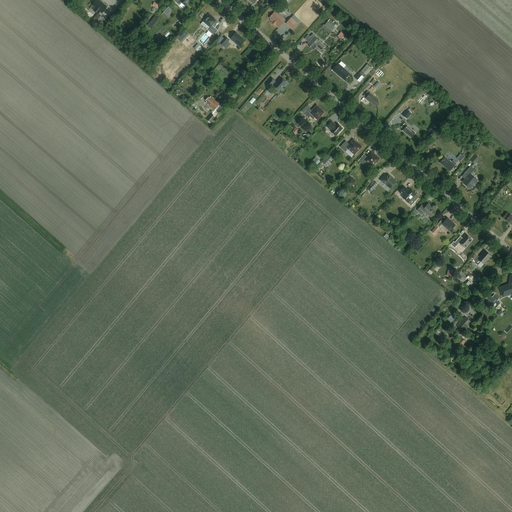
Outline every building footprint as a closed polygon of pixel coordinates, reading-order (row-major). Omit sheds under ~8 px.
[(108,7),(99,0),(96,0),(92,5),(95,8),(93,10),(97,14),(98,14),(100,12),(102,13),(108,7)] [(168,6),(162,13),(166,16),(172,10),(168,6)] [(274,11),(269,17),(271,18),(270,20),(272,22),(271,22),(274,25),(275,24),(278,27),(285,20),(274,11)] [(98,26),(104,19),(98,14),(97,14),(92,20),(98,26)] [(216,20),(212,17),(212,16),(209,14),(206,17),(207,17),(203,21),(209,26),(207,29),(214,35),(218,31),(212,25),(216,20)] [(285,20),(290,25),(294,20),(289,16),(285,20)] [(329,19),(322,27),(330,33),(331,31),(330,30),(333,27),(336,30),(338,27),(329,19)] [(239,47),(244,41),(235,33),(230,39),(239,47)] [(308,34),(304,39),(308,43),(307,44),(312,49),(314,46),(315,47),(316,46),(320,50),(325,46),(314,37),(315,36),(313,34),(310,36),(308,34)] [(221,48),(228,40),(224,37),(224,38),(221,36),(215,43),(221,48)] [(344,80),(349,74),(338,64),(332,70),(344,80)] [(367,64),(355,78),(360,82),(372,68),(367,64)] [(280,77),(273,86),(279,91),(286,83),(280,77)] [(187,78),(178,88),(184,93),(193,83),(187,78)] [(270,89),(276,82),(272,78),(265,85),(270,89)] [(381,85),(374,79),(370,83),(377,90),(381,85)] [(377,101),(378,100),(377,100),(369,93),(370,93),(369,93),(367,91),(363,96),(365,98),(373,105),(373,106),(374,105),(375,106),(376,106),(377,105),(378,104),(378,103),(378,102),(377,101)] [(208,106),(214,111),(220,104),(211,97),(209,99),(208,98),(206,101),(207,101),(206,103),(208,105),(208,106)] [(317,119),(324,112),(316,105),(311,110),(308,108),(304,113),(308,117),(309,116),(312,119),(314,117),(317,119)] [(402,116),(406,119),(415,109),(411,105),(402,116)] [(209,123),(215,117),(211,114),(206,120),(209,123)] [(331,121),(326,126),(330,130),(330,131),(335,136),(342,128),(336,123),(335,125),(331,121)] [(410,137),(414,132),(406,125),(407,124),(404,122),(400,127),(403,129),(402,130),(410,137)] [(359,145),(353,140),(349,145),(346,141),(340,147),(345,152),(348,149),(354,155),(359,150),(362,147),(359,144),(359,145)] [(376,156),(371,152),(367,157),(364,154),(359,161),(363,165),(366,162),(372,167),(376,163),(380,159),(376,156)] [(461,162),(465,158),(460,154),(457,158),(461,162)] [(475,154),(470,160),(473,163),(479,158),(475,154)] [(331,159),(328,156),(322,164),(325,166),(331,159)] [(452,159),(449,157),(447,159),(445,157),(440,163),(450,171),(457,164),(453,160),(451,162),(450,161),(452,159)] [(470,166),(462,176),(465,179),(462,182),(470,188),(477,180),(470,175),(474,170),(470,166)] [(384,174),(379,180),(382,182),(383,181),(391,188),(396,182),(391,178),(392,177),(388,174),(386,176),(384,174)] [(403,186),(399,192),(403,196),(401,197),(408,203),(415,194),(409,188),(408,190),(403,186)] [(422,204),(417,210),(422,214),(424,211),(431,217),(436,211),(431,206),(428,203),(425,207),(422,204)] [(506,213),(502,218),(505,221),(506,220),(511,225),(511,224),(511,217),(510,215),(509,216),(506,213)] [(441,220),(437,224),(440,226),(442,224),(450,231),(455,224),(447,218),(443,222),(441,220)] [(455,248),(458,244),(460,242),(465,247),(472,239),(467,234),(466,234),(462,238),(460,236),(455,242),(454,241),(451,244),(455,248)] [(491,255),(485,250),(479,257),(477,255),(473,260),(475,262),(475,263),(478,265),(481,261),(484,264),(491,255)] [(511,274),(510,275),(508,284),(499,287),(503,297),(511,294),(511,295),(511,297),(511,298),(511,274)] [(499,298),(498,298),(494,294),(492,297),(489,295),(486,299),(492,303),(490,305),(494,308),(496,305),(498,306),(501,303),(499,302),(497,301),(499,298)] [(455,324),(458,321),(451,315),(446,320),(451,324),(453,326),(455,324)] [(462,320),(458,326),(464,332),(472,322),(466,318),(465,319),(464,318),(463,320),(462,320)] [(466,345),(468,343),(461,337),(456,343),(461,347),(464,344),(466,345)]
